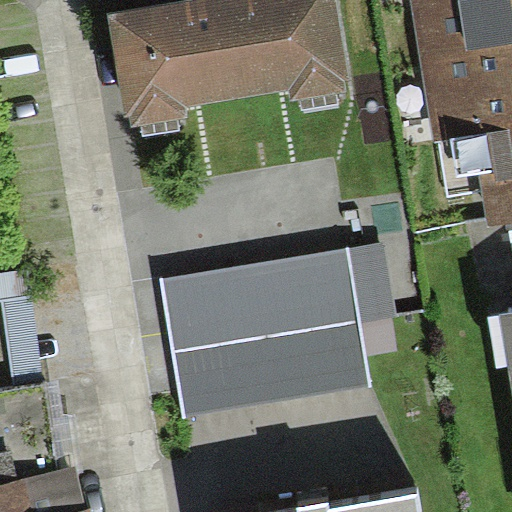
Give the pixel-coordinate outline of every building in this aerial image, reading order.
[(338,99),(325,0),(130,0),(88,5),(104,127),(191,116),(189,99),(265,89),(268,108),(338,99)] [(511,0),(411,0),(433,132),(450,129),(464,215),(511,207),(511,0)] [(344,266),(160,294),(180,429),(365,401),(344,266)] [(511,311),(486,315),(511,484),(511,311)] [(0,487),(60,479),(50,404),(0,411),(0,487)] [(0,511),(38,511),(36,484),(0,488),(0,511)] [(405,511),(403,502),(350,511),(405,511)]
